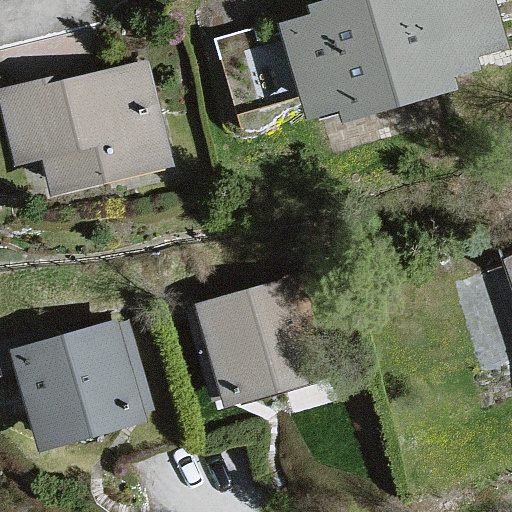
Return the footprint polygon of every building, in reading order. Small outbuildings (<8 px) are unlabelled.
[(511,87),(511,0),(377,0),(312,22),(353,140),(511,87)] [(169,56),(26,83),(50,215),(207,181),(169,56)] [(511,253),(501,257),(511,291),(511,253)] [(304,277),(195,306),(224,416),(333,387),(304,277)] [(163,428),(131,320),(12,355),(44,463),(163,428)]
